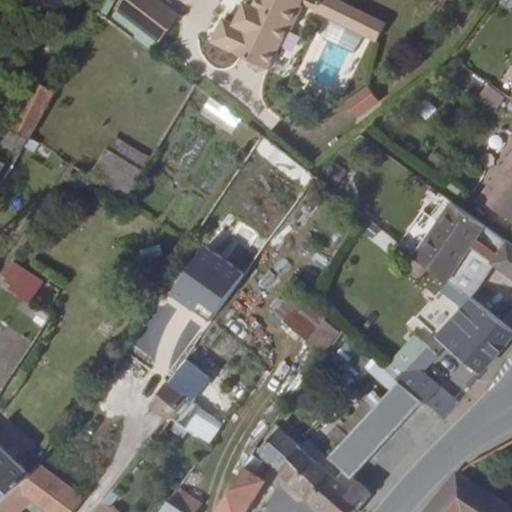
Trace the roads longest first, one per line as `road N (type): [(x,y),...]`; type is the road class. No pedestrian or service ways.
road 1 (unknown): [(84,511),(142,419),(145,365)]
road 2 (tertiary): [(511,393),(400,511)]
